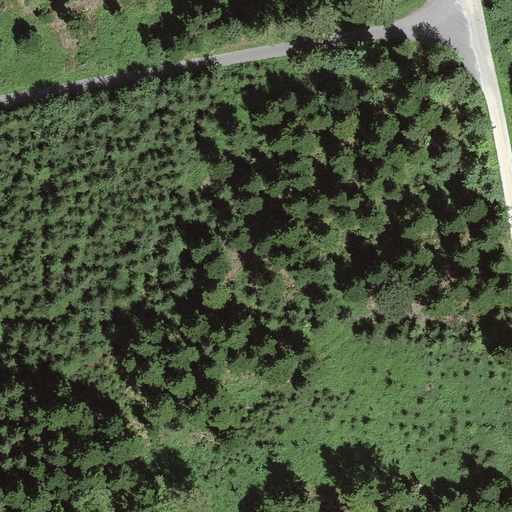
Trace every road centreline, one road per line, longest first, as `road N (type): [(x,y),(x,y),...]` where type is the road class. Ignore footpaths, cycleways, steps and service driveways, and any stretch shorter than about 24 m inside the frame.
road 1 (track): [(0,103),(477,18)]
road 2 (track): [(511,209),(473,0)]
